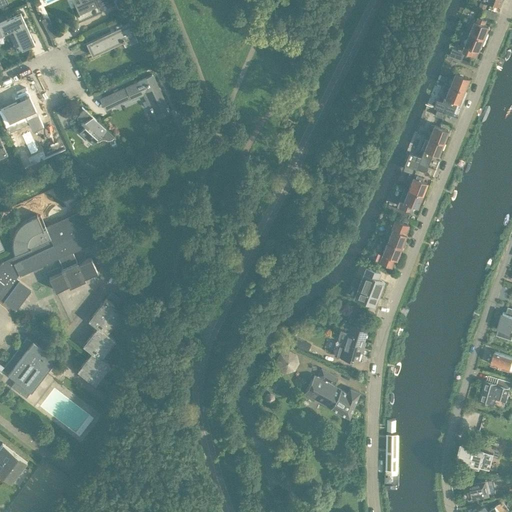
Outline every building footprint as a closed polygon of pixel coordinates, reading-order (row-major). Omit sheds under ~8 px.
[(75,4),(79,13),(94,6),(94,5),(98,4),(100,9),(113,3),(111,0),(79,0),(81,2),(75,4)] [(496,19),(498,13),(487,9),(484,15),(496,19)] [(2,14),(0,14),(0,32),(9,29),(17,45),(21,43),(21,44),(32,39),(20,12),(4,19),(2,14)] [(487,31),(489,26),(484,24),(486,20),(479,17),(477,21),(472,19),(469,26),(472,27),(470,32),(485,38),(488,32),(487,31)] [(110,31),(86,42),(91,53),(121,39),(122,41),(123,41),(125,46),(137,40),(129,22),(122,26),(120,22),(115,25),(117,28),(110,31)] [(479,50),(481,44),(482,45),(485,38),(470,32),(464,49),(473,52),(475,48),(479,50)] [(461,59),(464,53),(452,48),(450,54),(461,59)] [(454,72),(449,85),(464,90),(467,84),(466,83),(468,78),(454,72)] [(166,105),(152,74),(138,80),(138,81),(100,99),(105,109),(130,97),(131,98),(143,93),(150,106),(149,106),(151,109),(155,117),(169,111),(168,108),(167,105),(166,105)] [(462,97),(464,91),(464,90),(449,85),(445,96),(445,97),(457,101),(459,102),(461,96),(462,97)] [(20,98),(0,107),(0,112),(8,129),(16,125),(14,121),(26,115),(33,129),(43,125),(26,87),(16,92),(20,98)] [(437,98),(433,106),(452,114),(457,101),(445,97),(445,96),(444,95),(442,100),(437,98)] [(63,108),(56,111),(64,128),(71,124),(63,108)] [(78,117),(77,117),(78,123),(81,122),(85,126),(82,130),(88,136),(94,140),(98,140),(103,139),(107,139),(111,139),(114,136),(84,108),(79,113),(81,115),(78,117)] [(446,113),(436,109),(434,114),(444,118),(446,113)] [(187,119),(181,122),(184,127),(189,124),(187,119)] [(434,124),(429,136),(444,142),(446,136),(445,135),(448,130),(434,124)] [(441,149),(444,142),(429,136),(424,148),(426,149),(433,152),(438,154),(440,148),(441,149)] [(408,152),(406,157),(419,162),(421,157),(408,152)] [(419,162),(406,157),(404,163),(416,168),(419,162)] [(413,176),(408,188),(423,194),(425,188),(427,182),(413,176)] [(420,201),(423,194),(408,188),(403,200),(399,199),(397,205),(411,210),(413,205),(417,206),(419,200),(420,201)] [(406,211),(397,208),(395,212),(404,216),(406,211)] [(7,264),(6,265),(2,262),(3,261),(2,261),(0,263),(0,296),(0,297),(1,296),(4,298),(3,300),(16,309),(32,289),(16,276),(19,272),(19,273),(19,274),(58,256),(63,267),(61,268),(62,270),(49,276),(55,290),(68,284),(69,286),(85,279),(84,276),(97,270),(91,257),(78,263),(72,250),(77,247),(77,248),(78,248),(77,247),(82,245),(83,245),(83,244),(88,242),(89,243),(89,242),(94,239),(94,240),(95,240),(81,210),(81,211),(76,213),(75,213),(70,216),(70,215),(69,215),(69,216),(64,218),(63,218),(64,219),(58,221),(46,226),(40,215),(38,216),(37,213),(36,213),(36,214),(28,218),(25,219),(22,221),(19,224),(17,226),(15,229),(14,233),(13,236),(12,239),(12,243),(12,245),(13,247),(13,249),(14,250),(14,252),(14,253),(16,252),(17,254),(13,256),(12,256),(12,258),(7,264)] [(396,219),(392,228),(406,234),(409,225),(396,219)] [(392,228),(387,240),(402,246),(404,240),(403,240),(406,234),(392,228)] [(400,253),(402,246),(387,240),(382,253),(395,258),(396,258),(399,252),(400,253)] [(391,267),(395,258),(382,253),(379,262),(391,267)] [(366,267),(360,281),(381,289),(384,281),(377,279),(380,272),(366,267)] [(360,281),(355,295),(373,302),(375,296),(378,297),(381,289),(360,281)] [(111,291),(106,297),(114,303),(116,304),(120,298),(111,291)] [(100,357),(114,339),(106,332),(120,314),(111,307),(114,303),(106,297),(88,320),(97,327),(83,345),(92,352),(77,370),(94,382),(109,364),(100,357)] [(348,316),(361,321),(366,311),(352,305),(348,316)] [(511,314),(506,313),(503,312),(498,327),(500,328),(498,335),(511,339),(511,337),(511,314)] [(350,324),(345,339),(363,345),(366,335),(364,335),(366,329),(350,324)] [(27,336),(2,369),(16,379),(11,386),(26,397),(56,358),(27,336)] [(363,345),(345,339),(340,355),(357,360),(359,354),(360,354),(363,345)] [(295,345),(307,351),(309,346),(298,340),(295,345)] [(299,362),(296,354),(288,349),(279,352),(275,360),(278,368),(286,373),(294,371),(299,362)] [(511,362),(511,355),(494,350),(490,363),(510,369),(511,362)] [(348,393),(333,385),(338,377),(321,368),(316,376),(313,374),(304,392),(349,417),(359,392),(350,388),(348,393)] [(480,399),(504,405),(505,406),(507,399),(506,398),(511,380),(498,376),(496,383),(485,379),(480,399)] [(385,468),(396,468),(397,433),(386,433),(385,468)] [(0,473),(11,482),(27,461),(2,442),(0,444),(0,473)] [(465,444),(461,459),(480,464),(485,466),(488,466),(489,467),(490,464),(492,455),(497,456),(499,448),(490,446),(480,443),(479,445),(471,443),(471,444),(470,445),(465,444)] [(466,484),(466,486),(466,489),(468,491),(470,496),(495,489),(492,476),(466,483),(466,484)] [(503,511),(506,510),(500,502),(488,511),(482,502),(470,506),(474,511),(503,511)]
